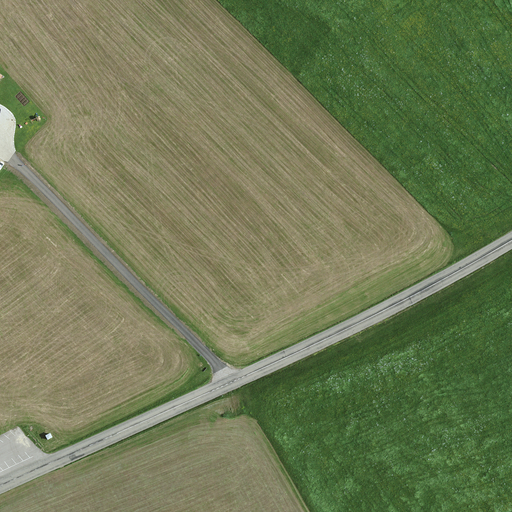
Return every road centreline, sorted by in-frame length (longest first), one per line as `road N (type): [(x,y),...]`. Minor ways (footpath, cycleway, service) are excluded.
road 1 (unclassified): [(230,382),(1,150)]
road 2 (tertiary): [(511,239),(230,382)]
road 3 (tertiary): [(230,382),(0,485)]
